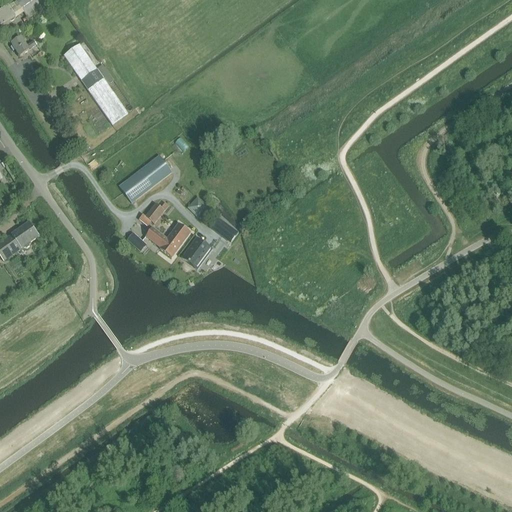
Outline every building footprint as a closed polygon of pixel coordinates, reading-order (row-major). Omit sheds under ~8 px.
[(14,0),(28,21),(59,0),(14,0)] [(13,4),(0,12),(0,27),(1,29),(16,19),(12,14),(17,10),(13,4)] [(34,43),(26,47),(21,39),(11,45),(19,58),(29,52),(29,51),(36,47),(34,43)] [(79,46),(63,57),(112,126),(127,115),(79,46)] [(159,157),(119,188),(131,205),(172,174),(159,157)] [(139,221),(148,228),(151,223),(154,226),(169,207),(161,201),(157,206),(155,205),(145,218),(143,216),(139,221)] [(30,245),(39,238),(29,223),(0,243),(0,257),(4,263),(23,249),(24,250),(27,250),(30,248),(30,245)] [(224,224),(217,233),(225,238),(231,230),(230,229),(224,224)] [(160,249),(160,250),(171,259),(190,234),(179,225),(167,241),(152,230),(146,238),(160,249)] [(131,236),(127,241),(136,249),(141,253),(147,247),(142,242),(136,237),(134,239),(131,236)] [(197,240),(182,260),(197,271),(212,251),(197,240)]
